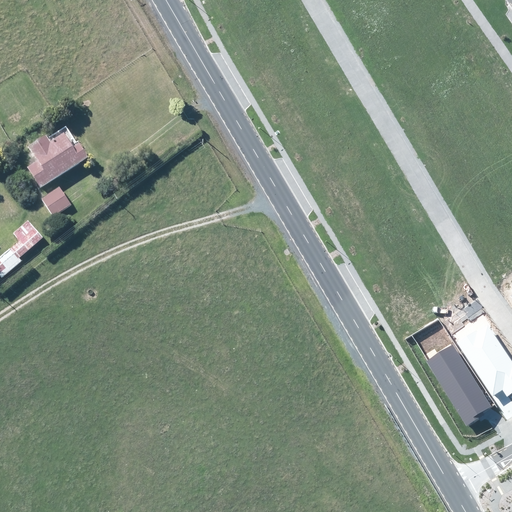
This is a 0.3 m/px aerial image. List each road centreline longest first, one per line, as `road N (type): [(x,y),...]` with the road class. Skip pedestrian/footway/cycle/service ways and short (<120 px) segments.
road 1 (tertiary): [(451,486),(164,0)]
road 2 (residential): [(511,328),(313,0)]
road 3 (track): [(0,319),(138,243),(283,205)]
